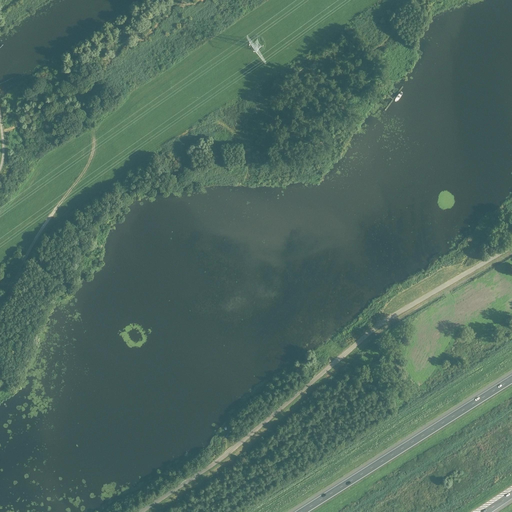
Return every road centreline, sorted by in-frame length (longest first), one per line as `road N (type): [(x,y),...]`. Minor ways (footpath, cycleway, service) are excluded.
road 1 (tertiary): [(140,511),(229,452),(379,325),(511,247)]
road 2 (track): [(44,224),(175,135),(214,122),(250,144),(247,172)]
road 3 (motorway): [(511,375),(299,511)]
road 4 (track): [(0,299),(88,163),(93,138)]
